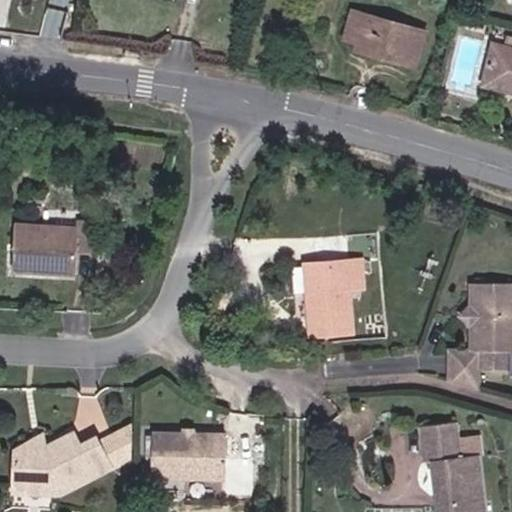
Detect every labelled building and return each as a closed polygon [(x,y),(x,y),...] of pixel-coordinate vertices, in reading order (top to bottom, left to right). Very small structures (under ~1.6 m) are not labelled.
[(411,65),(423,31),(346,6),(339,31),(355,35),(370,38),(367,52),(411,65)] [(355,35),(352,48),(367,52),(370,38),(355,35)] [(511,52),(489,47),(478,82),(511,91),(511,52)] [(77,241),(9,235),(6,278),(75,283),(76,261),(88,262),(90,232),(77,231),(77,241)] [(345,270),(345,275),(348,307),(363,306),(361,269),(345,270)] [(348,307),(345,275),(292,277),(293,307),(305,306),(308,350),(351,347),(348,307)] [(511,295),(486,293),(483,322),(489,322),(486,362),(490,362),(488,380),(511,382),(511,295)] [(451,432),(413,434),(417,475),(423,475),(426,511),(478,511),(474,465),(453,466),(451,432)] [(127,460),(128,438),(109,448),(118,465),(127,460)] [(224,447),(148,445),(148,491),(223,492),(224,447)] [(54,508),(107,480),(94,456),(91,452),(76,460),(69,447),(42,462),(33,461),(29,454),(11,465),(10,507),(54,508)] [(118,465),(109,448),(94,456),(107,480),(127,469),(127,460),(118,465)]
